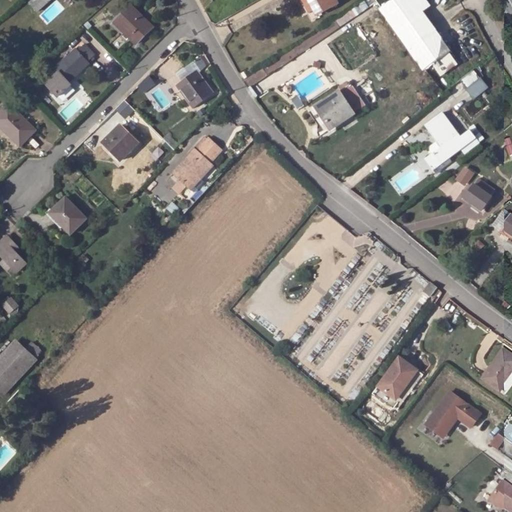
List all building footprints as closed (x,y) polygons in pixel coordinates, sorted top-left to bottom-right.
[(34,14),(51,0),(28,0),(25,2),(34,14)] [(297,0),(300,4),(305,2),(310,12),(314,18),(334,6),(330,0),(297,0)] [(425,0),(394,0),(384,7),(406,42),(431,26),(422,11),(429,6),(425,0)] [(305,2),(300,4),(306,14),(310,12),(305,2)] [(154,34),(135,13),(116,28),(136,50),(154,34)] [(349,13),(335,21),(338,27),(352,19),(349,13)] [(302,42),(309,51),(338,33),(333,23),(302,42)] [(431,26),(406,42),(422,69),(431,63),(448,53),(431,26)] [(260,69),(266,77),(309,51),(302,42),(260,69)] [(76,55),(56,74),(59,77),(46,89),(58,102),(71,90),(68,86),(87,69),(85,67),(94,60),(86,50),(78,57),(76,55)] [(448,53),(431,63),(439,76),(455,65),(448,53)] [(198,55),(179,75),(185,81),(181,86),(199,104),(217,86),(200,69),(206,63),(198,55)] [(266,77),(260,69),(241,82),(247,90),(266,77)] [(472,72),(459,83),(466,92),(479,82),(472,72)] [(136,83),(141,91),(152,83),(147,75),(136,83)] [(456,110),(470,100),(457,83),(448,90),(455,100),(450,103),(456,110)] [(362,108),(348,87),(312,111),(326,131),(362,108)] [(9,108),(0,117),(0,129),(21,151),(36,136),(9,108)] [(439,155),(423,167),(434,181),(450,169),(447,165),(475,144),(468,136),(458,143),(441,120),(423,133),(439,155)] [(139,146),(123,130),(105,149),(121,165),(139,146)] [(205,138),(194,150),(197,153),(208,141),(205,138)] [(174,173),(186,185),(192,191),(202,181),(199,178),(211,165),(221,153),(209,140),(208,141),(197,153),(194,150),(174,173)] [(174,144),(171,148),(176,153),(180,148),(174,144)] [(215,168),(211,165),(199,178),(202,181),(215,168)] [(469,174),(458,183),(464,189),(475,180),(469,174)] [(493,202),(479,187),(461,203),(474,218),(493,202)] [(62,198),(48,212),(68,233),(83,219),(62,198)] [(164,208),(171,213),(176,205),(169,201),(164,208)] [(511,212),(500,231),(511,238),(511,212)] [(4,236),(0,239),(0,253),(15,269),(25,259),(4,236)] [(476,240),(472,246),(479,252),(484,245),(476,240)] [(434,297),(442,287),(433,281),(426,290),(434,297)] [(12,303),(5,310),(12,317),(19,309),(12,303)] [(19,344),(0,362),(0,394),(2,396),(43,353),(34,344),(26,351),(19,344)] [(511,354),(506,349),(486,376),(499,386),(508,373),(511,375),(511,354)] [(417,373),(399,359),(377,388),(393,400),(405,384),(407,385),(417,373)] [(504,390),(511,378),(511,375),(508,373),(499,386),(504,390)] [(393,400),(395,402),(407,385),(405,384),(393,400)] [(472,431),(482,417),(452,395),(427,428),(441,438),(449,428),(449,425),(451,422),(459,421),(472,431)] [(449,428),(441,438),(444,441),(459,421),(451,422),(449,425),(449,428)] [(496,433),(489,445),(497,450),(504,438),(496,433)] [(511,511),(511,493),(501,485),(489,501),(500,510),(502,511),(511,511)] [(489,501),(487,503),(498,511),(500,510),(489,501)]
